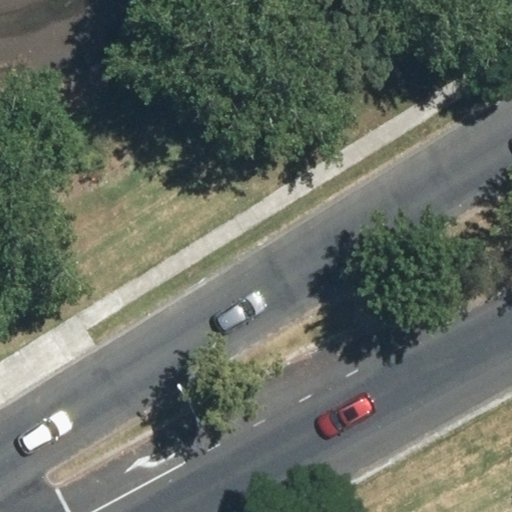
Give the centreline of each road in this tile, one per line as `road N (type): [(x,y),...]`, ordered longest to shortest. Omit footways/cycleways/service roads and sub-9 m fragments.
road 1 (secondary): [(0,465),(511,173)]
road 2 (secondary): [(511,305),(160,511)]
